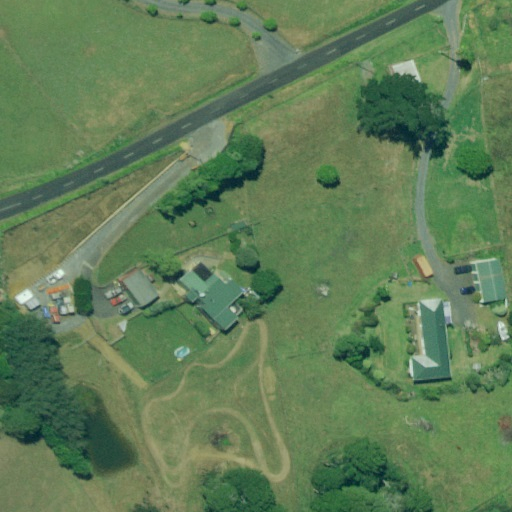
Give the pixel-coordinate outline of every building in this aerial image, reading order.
[(415,90),(405,62),(385,68),(394,97),(415,90)] [(506,299),(499,259),(476,263),(482,303),(506,299)] [(221,282),(201,261),(179,282),(188,291),(183,296),(190,304),(194,299),(200,305),(197,308),(219,332),(242,309),(232,298),(238,293),(225,279),(221,282)] [(157,296),(141,271),(124,282),(139,307),(157,296)] [(449,378),(444,301),(418,302),(422,358),(407,358),(409,381),(449,378)]
